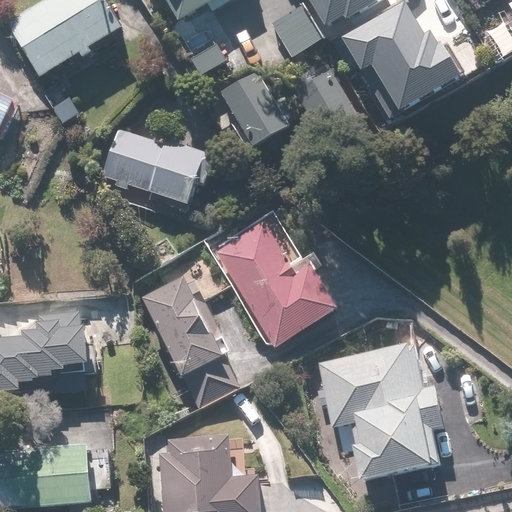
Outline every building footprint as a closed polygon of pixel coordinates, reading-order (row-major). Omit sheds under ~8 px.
[(106,0),(51,0),(8,26),(42,84),(83,60),(85,64),(94,58),(92,55),(127,35),(106,0)] [(217,5),(214,0),(164,0),(180,26),(217,5)] [(316,0),(331,24),(349,13),(352,19),(384,0),(316,0)] [(511,61),(511,0),(502,0),(511,17),(511,26),(482,43),(497,69),(511,61)] [(405,7),(354,37),(397,110),(464,70),(443,36),(427,45),(405,7)] [(194,85),(228,66),(217,48),(184,68),(194,85)] [(315,84),(308,73),(290,85),(296,95),(295,96),(330,153),(367,131),(332,73),(315,84)] [(292,130),(290,126),(299,121),(288,102),(279,108),(258,74),(222,96),(255,152),(292,130)] [(129,194),(130,189),(191,212),(200,189),(206,192),(217,163),(168,145),(166,149),(121,133),(104,180),(117,185),(116,189),(129,194)] [(217,254),(275,350),(339,312),(311,266),(295,275),(265,225),(217,254)] [(144,301),(198,410),(240,390),(186,281),(144,301)] [(90,334),(84,335),(84,317),(40,320),(41,337),(25,337),(26,342),(15,343),(0,343),(0,396),(22,396),(22,388),(37,387),(37,385),(44,385),(44,399),(88,397),(86,372),(92,372),(90,334)] [(332,431),(348,427),(359,484),(440,467),(432,432),(444,430),(436,389),(424,391),(414,345),(334,362),(334,363),(318,366),(332,431)] [(262,511),(260,477),(234,479),(230,437),(158,443),(162,486),(164,511),(262,511)] [(0,511),(93,507),(90,447),(0,452),(0,511)]
